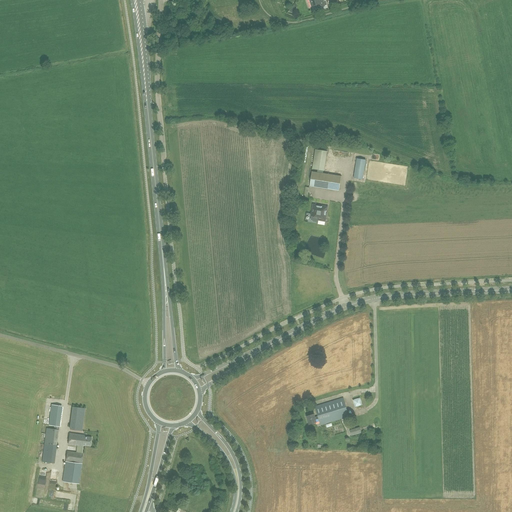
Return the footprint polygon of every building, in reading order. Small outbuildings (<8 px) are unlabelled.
[(326,0),(323,1),(322,0),(310,0),(313,7),(317,5),(318,8),(318,9),(320,10),(322,10),(322,8),(322,7),(324,6),(327,5),(326,0)] [(324,171),(327,151),(315,149),(312,169),(324,171)] [(356,158),(353,178),(362,179),(365,160),(356,158)] [(310,186),(339,191),(342,176),(312,172),(310,186)] [(318,220),(319,218),(321,206),(313,205),(311,220),(313,220),(313,221),(318,222),(318,220)] [(325,221),(328,207),(321,206),(319,218),(318,220),(325,221)] [(318,416),(318,419),(320,425),(349,417),(343,398),(315,407),(318,416)] [(62,406),(52,405),(49,425),(59,426),(62,406)] [(85,408),(73,406),(70,429),(82,430),(85,408)] [(315,420),(318,419),(318,416),(314,417),(313,414),(307,416),(309,424),(316,422),(315,420)] [(54,463),(59,430),(51,429),(46,428),(42,461),(54,463)] [(84,435),(69,434),(68,444),(77,446),(77,453),(82,453),(83,445),(91,446),(92,438),(84,437),(84,435)] [(83,454),(82,453),(77,453),(67,452),(66,462),(76,463),(76,462),(82,463),(83,454)] [(79,463),(76,463),(66,462),(63,482),(76,483),(79,463)]
